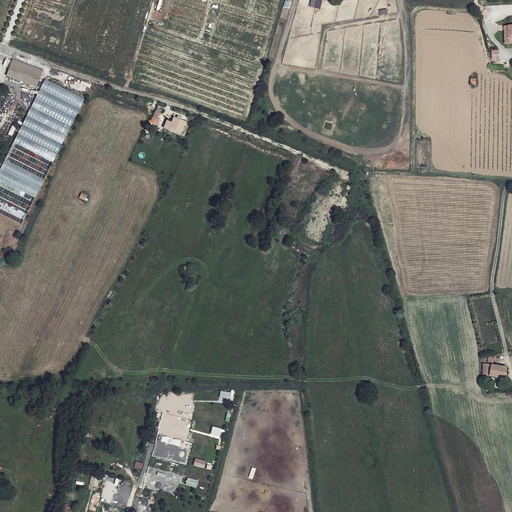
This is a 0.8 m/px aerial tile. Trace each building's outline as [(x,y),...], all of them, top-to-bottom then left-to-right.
[(491,51),(492,59),(500,59),(499,50),(491,51)] [(27,63),(14,57),(7,73),(20,79),(27,63)] [(43,69),(27,63),(20,79),(37,85),(43,69)] [(75,119),(84,98),(41,79),(0,175),(0,189),(1,187),(13,192),(13,197),(33,196),(38,198),(75,111),(75,119)] [(185,122),(174,117),(172,122),(170,128),(181,132),(185,122)] [(172,122),(166,120),(163,127),(168,130),(170,128),(172,122)] [(227,191),(225,198),(232,200),(234,193),(227,191)] [(483,363),(483,374),(497,377),(498,375),(506,375),(507,367),(483,363)] [(98,488),(100,477),(91,475),(89,486),(98,488)]
